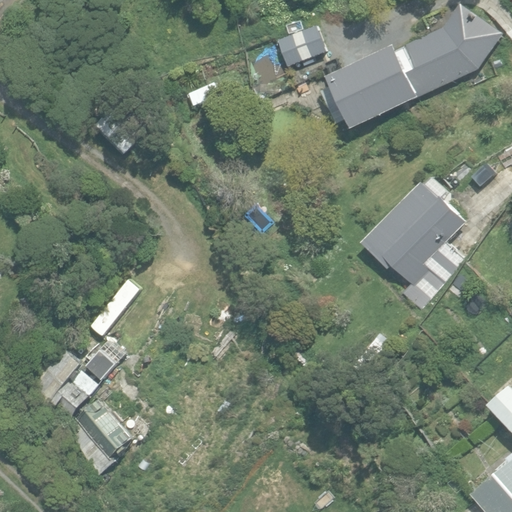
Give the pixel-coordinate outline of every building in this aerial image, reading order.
[(505,31),(464,3),(446,24),(333,77),(356,127),(482,69),(505,31)] [(331,22),(281,37),(281,48),(278,47),(275,47),(272,46),(270,47),(267,47),(264,48),(262,50),(259,51),(257,53),(256,56),(254,58),(253,61),(253,64),(253,66),(253,69),(254,72),(255,75),(256,77),(258,79),(260,81),(262,83),(265,84),(268,85),(270,85),(273,86),(276,85),(279,84),(281,83),(284,82),(286,80),(288,78),(289,75),(290,73),(291,70),(292,67),(340,53),(331,22)] [(192,96),(196,105),(223,94),(219,84),(192,96)] [(404,291),(419,307),(468,258),(450,240),(469,221),(445,198),(452,191),(436,175),(428,183),(427,182),(367,241),(393,267),(397,263),(415,280),(404,291)] [(434,336),(443,350),(453,343),(443,329),(434,336)] [(188,511),(392,511),(393,511),(322,467),(295,510),(278,500),(272,511),(253,500),(248,509),(231,499),(265,444),(220,416),(261,349),(236,334),(145,466),(138,462),(107,511),(161,511),(169,500),(188,511)] [(76,413),(102,384),(74,361),(49,389),(76,413)] [(511,388),(495,403),(511,422),(511,388)] [(135,439),(102,401),(78,421),(111,459),(135,439)] [(511,511),(511,465),(478,493),(493,511),(511,511)]
